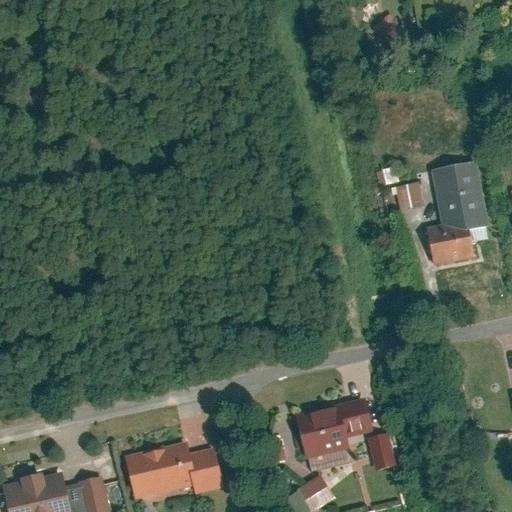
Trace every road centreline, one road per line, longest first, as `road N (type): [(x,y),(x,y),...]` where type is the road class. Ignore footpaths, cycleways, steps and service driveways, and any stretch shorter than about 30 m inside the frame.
road 1 (residential): [(511,326),(228,389)]
road 2 (residential): [(228,389),(0,439)]
road 3 (residential): [(228,389),(259,511)]
